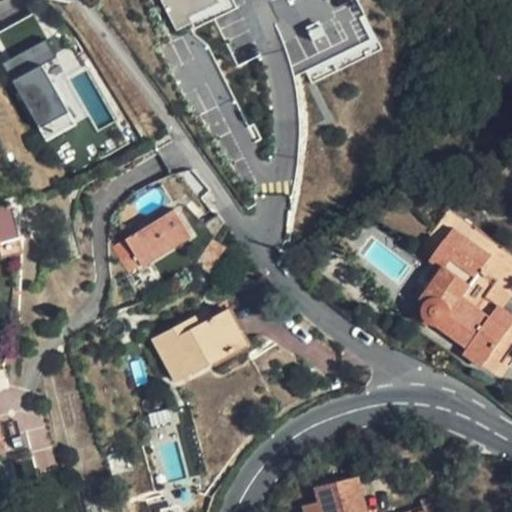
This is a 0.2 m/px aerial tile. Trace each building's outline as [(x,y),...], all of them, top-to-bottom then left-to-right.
[(188,18),(218,3),(216,0),(159,0),(175,31),(191,23),(188,18)] [(216,0),(218,3),(188,18),(191,23),(194,29),(236,8),(231,0),(216,0)] [(287,0),(277,0),(270,4),(304,71),(369,39),(358,17),(363,15),(355,0),(291,0),(288,1),(287,0)] [(380,48),(363,15),(358,17),(369,39),(304,71),(311,83),(380,48)] [(231,58),(254,58),(254,19),(238,19),(238,32),(230,32),(231,58)] [(0,66),(17,95),(21,103),(45,143),(73,126),(39,68),(55,59),(44,41),(0,66)] [(21,103),(17,95),(13,97),(18,105),(21,103)] [(12,201),(0,203),(0,243),(22,239),(12,201)] [(138,264),(189,235),(175,211),(124,240),(129,250),(138,264)] [(484,364),(508,331),(477,308),(461,297),(488,254),(447,227),(427,256),(440,266),(419,300),(424,303),(420,309),(421,313),(424,319),(428,324),(435,325),(466,346),(464,350),(484,364)] [(22,239),(0,243),(0,245),(3,258),(25,253),(22,239)] [(129,250),(119,256),(127,270),(138,264),(129,250)] [(477,308),(508,331),(511,324),(511,314),(486,296),(477,308)] [(230,334),(242,327),(230,306),(212,317),(207,309),(154,339),(179,385),(239,348),(230,334)] [(251,342),(242,327),(230,334),(239,348),(251,342)] [(322,511),(367,511),(359,476),(315,487),(322,511)]
